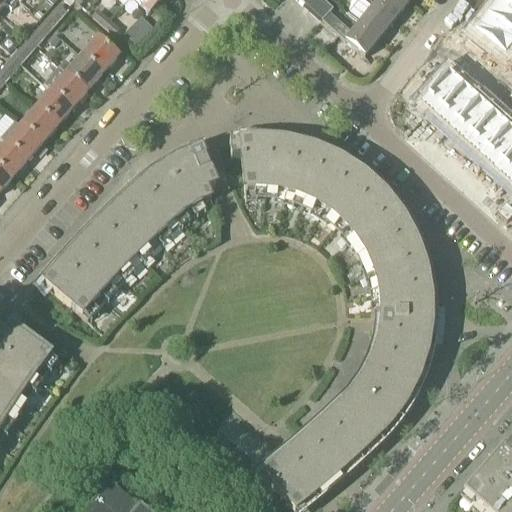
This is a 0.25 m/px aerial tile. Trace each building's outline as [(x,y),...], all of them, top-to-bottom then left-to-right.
[(0,0),(0,12),(4,8),(10,13),(17,5),(11,0),(0,0)] [(132,0),(130,2),(146,19),(165,0),(132,0)] [(293,0),(321,26),(329,17),(332,13),(317,0),(293,0)] [(399,0),(380,0),(374,8),(393,24),(408,6),(399,0)] [(511,0),(502,0),(500,3),(511,12),(511,0)] [(511,12),(500,3),(487,19),(511,38),(511,12)] [(393,24),(374,8),(359,27),(378,43),(393,24)] [(51,17),(58,24),(64,17),(57,11),(51,17)] [(102,30),(107,23),(97,14),(91,20),(102,30)] [(51,17),(45,24),(52,30),(58,24),(51,17)] [(350,37),(329,17),(321,26),(335,39),(364,61),(378,43),(359,27),(350,37)] [(511,38),(487,19),(474,35),(506,61),(511,53),(511,38)] [(107,23),(102,30),(113,39),(118,32),(107,23)] [(45,24),(39,31),(46,37),(52,30),(45,24)] [(46,37),(39,31),(33,37),(40,43),(46,37)] [(40,43),(33,37),(26,46),(33,52),(40,43)] [(79,62),(99,80),(116,61),(95,43),(79,62)] [(26,46),(18,54),(25,61),(33,52),(26,46)] [(18,54),(11,63),(18,69),(25,61),(18,54)] [(99,80),(79,62),(71,71),(64,65),(57,72),(65,78),(63,80),(84,98),(99,80)] [(11,63),(3,71),(10,77),(18,69),(11,63)] [(473,64),(467,71),(475,78),(481,71),(473,64)] [(10,77),(3,71),(0,74),(0,84),(2,86),(10,77)] [(481,71),(475,78),(483,84),(488,77),(481,71)] [(445,77),(418,108),(434,122),(461,92),(445,77)] [(63,80),(47,98),(68,116),(84,98),(63,80)] [(410,86),(404,93),(414,101),(420,94),(410,86)] [(511,95),(506,90),(499,97),(507,104),(511,98),(511,95)] [(461,92),(434,122),(449,136),(477,106),(461,92)] [(68,116),(47,98),(32,116),(52,134),(68,116)] [(477,106),(449,136),(464,150),(492,120),(477,106)] [(14,126),(10,129),(36,152),(52,134),(32,116),(19,130),(14,126)] [(492,120),(464,150),(479,163),(507,133),(492,120)] [(36,152),(10,129),(0,141),(0,143),(4,147),(0,152),(21,170),(36,152)] [(511,138),(507,133),(479,163),(494,177),(511,157),(511,138)] [(368,297),(371,319),(372,319),(371,321),(371,335),(370,335),(369,345),(367,353),(363,364),(361,369),(355,381),(351,386),(343,397),(338,402),(321,418),(319,420),(301,436),(297,440),(280,454),(277,456),(256,473),(287,511),(311,511),(319,506),(340,489),(361,469),(362,469),(381,450),(382,450),(401,427),(417,402),(428,375),(428,374),(434,347),(435,345),(436,319),(434,290),(432,282),(426,261),(421,250),(414,233),(410,227),(397,208),(394,204),(377,186),(372,182),(353,168),(349,166),(327,154),(325,153),(298,144),(297,144),(270,139),(269,139),(238,139),(237,139),(227,140),(228,148),(229,164),(240,163),(243,197),(243,205),(260,206),(261,206),(263,206),(264,206),(271,206),(278,207),(284,209),(290,210),(295,212),(300,214),(301,215),(307,217),(312,220),(318,224),(322,227),(326,230),(330,233),(333,235),(335,237),(337,239),(340,242),(343,246),(346,249),(349,253),(351,257),(354,261),(357,266),(359,272),(362,277),(364,283),(366,289),(367,296),(368,297)] [(103,214),(96,220),(89,227),(83,234),(76,240),(70,247),(63,254),(57,261),(50,268),(43,276),(37,284),(42,289),(86,326),(91,319),(97,312),(103,306),(109,299),(115,292),(122,286),(128,279),(134,273),(141,267),(147,261),(154,255),(161,249),(168,244),(174,239),(181,233),(187,229),(192,225),(198,221),(202,218),(207,215),(211,212),(207,202),(205,196),(215,192),(197,148),(187,152),(184,153),(177,157),(169,160),(162,165),(154,169),(147,175),(139,180),(138,182),(136,183),(134,184),(129,190),(123,195),(117,200),(110,207),(103,214)] [(21,170),(0,152),(0,183),(5,188),(21,170)] [(511,157),(494,177),(510,191),(511,187),(511,157)] [(0,443),(4,437),(9,429),(14,422),(19,415),(23,408),(28,400),(33,393),(38,386),(44,379),(49,372),(54,365),(9,330),(3,326),(0,329),(0,443)] [(426,426),(415,438),(420,442),(430,430),(426,426)] [(511,511),(511,450),(503,461),(500,458),(460,503),(470,511),(511,511)] [(142,511),(138,508),(136,511),(108,487),(85,511),(142,511)]
